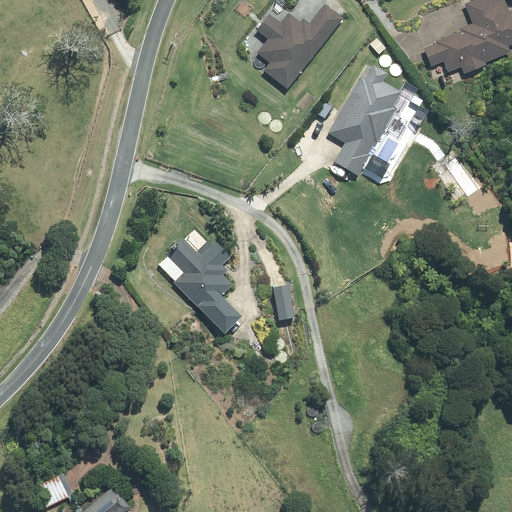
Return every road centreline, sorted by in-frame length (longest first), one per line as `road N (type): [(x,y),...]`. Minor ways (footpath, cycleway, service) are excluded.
road 1 (unclassified): [(168,0),(94,265),(33,360),(0,392)]
road 2 (unknown): [(250,204),(299,256),(338,430),(370,511)]
road 3 (unknown): [(123,151),(250,204)]
